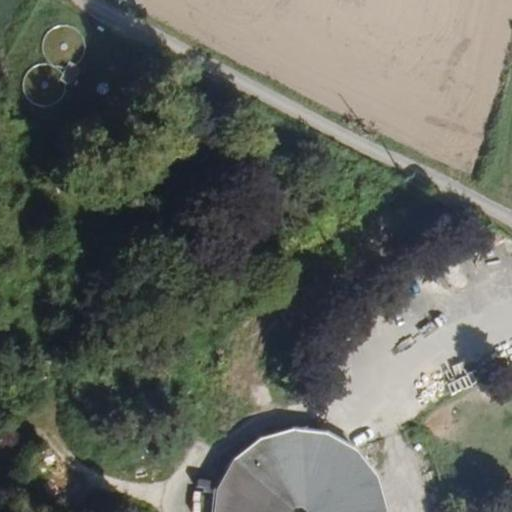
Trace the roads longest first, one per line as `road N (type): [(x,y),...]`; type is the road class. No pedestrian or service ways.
road 1 (unclassified): [(511,232),(99,0)]
road 2 (unknown): [(465,206),(362,329),(313,426)]
